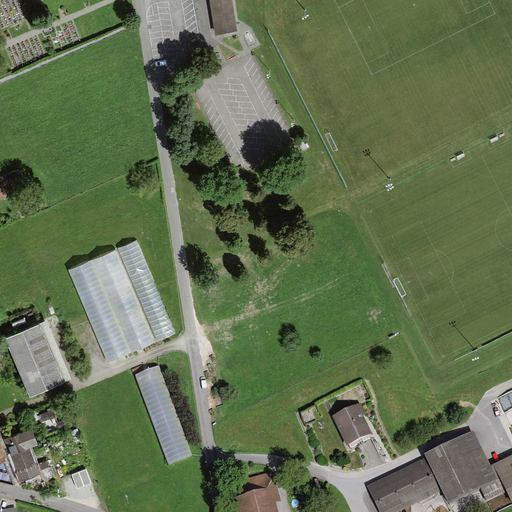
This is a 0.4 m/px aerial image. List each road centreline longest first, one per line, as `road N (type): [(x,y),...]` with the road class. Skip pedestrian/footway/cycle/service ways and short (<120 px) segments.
road 1 (residential): [(139,5),(189,339)]
road 2 (unclassified): [(0,415),(189,339)]
road 3 (residential): [(189,339),(218,511)]
